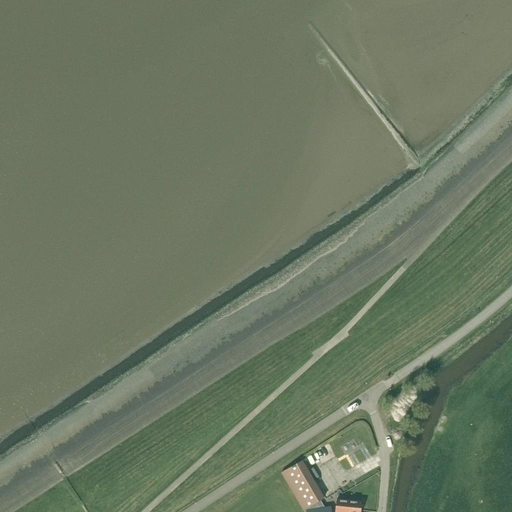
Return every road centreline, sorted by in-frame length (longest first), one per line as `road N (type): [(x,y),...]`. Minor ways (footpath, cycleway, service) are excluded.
road 1 (unclassified): [(190,511),(365,398)]
road 2 (unclassified): [(365,398),(511,291)]
